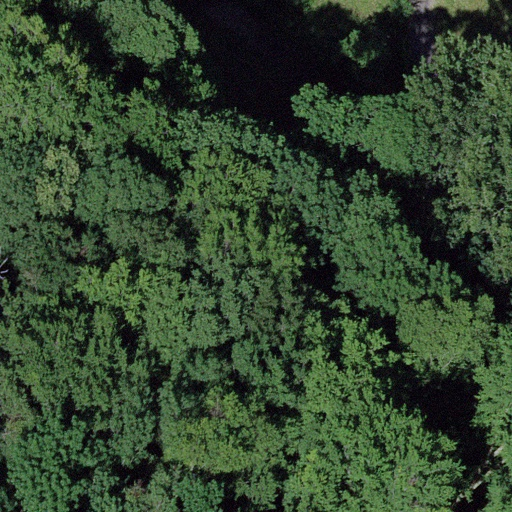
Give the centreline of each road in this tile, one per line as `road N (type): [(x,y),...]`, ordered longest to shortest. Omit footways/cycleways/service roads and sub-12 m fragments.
road 1 (track): [(423,189),(194,0)]
road 2 (track): [(511,222),(423,189),(406,0)]
